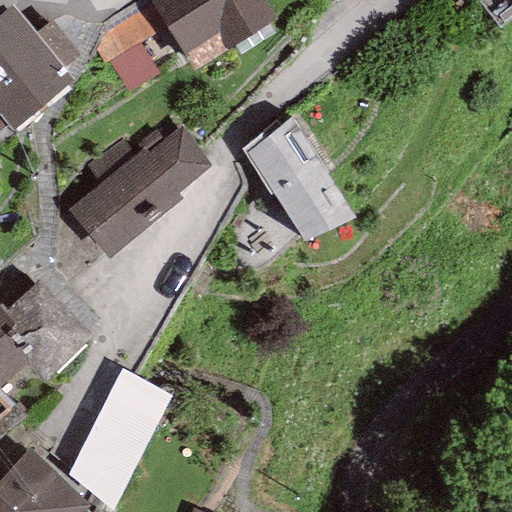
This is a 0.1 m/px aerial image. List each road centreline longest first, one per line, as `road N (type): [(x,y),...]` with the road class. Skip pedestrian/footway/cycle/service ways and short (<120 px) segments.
road 1 (residential): [(47,439),(232,145),(267,105),(401,0)]
road 2 (residential): [(511,305),(472,332),(372,435),(345,494),(347,511)]
